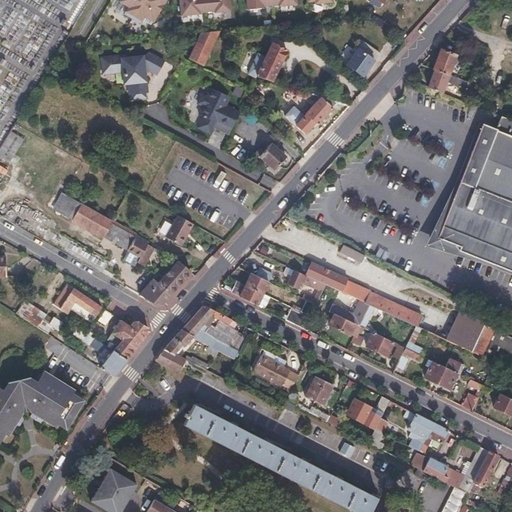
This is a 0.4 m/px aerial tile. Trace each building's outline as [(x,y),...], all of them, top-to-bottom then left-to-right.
[(129,7),(125,16),(153,28),(165,0),(121,0),(120,3),(129,7)] [(179,0),(180,15),(231,13),(230,0),(179,0)] [(246,0),(247,10),(298,6),(297,0),(246,0)] [(219,30),(200,32),(188,58),(204,65),(219,30)] [(363,75),(379,53),(362,40),(346,63),(363,75)] [(286,48),(273,42),(262,65),(257,75),(272,80),(286,48)] [(460,58),(445,52),(438,72),(439,72),(453,77),(460,58)] [(128,84),(128,99),(148,99),(148,74),(162,74),(162,55),(101,55),(102,84),(128,84)] [(248,72),(256,76),(257,75),(262,65),(253,62),(248,72)] [(439,72),(433,90),(447,95),(453,77),(439,72)] [(236,86),(233,94),(240,97),(243,89),(236,86)] [(295,95),(297,88),(290,86),(288,93),(295,95)] [(207,87),(192,127),(213,135),(215,129),(231,135),(241,110),(228,105),(231,96),(207,87)] [(318,124),(338,101),(320,95),(296,124),(305,132),(315,121),(318,124)] [(266,132),(271,126),(261,116),(256,122),(266,132)] [(511,137),(481,125),(438,236),(439,236),(444,235),(448,238),(449,243),(465,248),(464,255),(511,273),(511,137)] [(11,131),(0,148),(0,157),(10,163),(23,138),(11,131)] [(273,169),(286,156),(271,142),(259,156),(273,169)] [(272,191),(276,180),(264,175),(259,186),(272,191)] [(147,244),(149,240),(112,220),(63,192),(53,210),(140,257),(137,262),(145,266),(155,248),(147,244)] [(182,245),(194,224),(178,215),(166,237),(182,245)] [(444,235),(439,236),(438,236),(436,241),(437,245),(441,248),(446,247),(449,243),(448,238),(444,235)] [(364,255),(343,245),(340,251),(361,261),(364,255)] [(139,295),(156,305),(163,304),(189,274),(176,260),(156,283),(152,279),(139,295)] [(370,305),(417,327),(421,317),(346,281),(347,280),(311,263),(306,275),(326,284),(364,302),(370,305)] [(32,279),(44,287),(52,274),(39,267),(32,279)] [(306,275),(295,270),(288,285),(298,290),(302,283),(323,293),(326,284),(306,275)] [(269,282),(251,274),(245,285),(263,294),(269,282)] [(236,281),(230,292),(257,305),(263,294),(245,285),(236,281)] [(92,321),(102,307),(67,283),(54,304),(66,313),(74,302),(84,309),(81,313),(92,321)] [(300,312),(294,323),(301,327),(307,315),(312,304),(302,299),(298,307),(293,305),(291,308),(300,312)] [(329,324),(354,336),(359,326),(370,305),(364,302),(353,324),(334,315),(329,324)] [(22,317),(27,320),(35,307),(31,304),(22,317)] [(203,305),(182,330),(193,336),(209,345),(228,355),(231,349),(220,343),(205,332),(209,327),(204,324),(211,317),(234,329),(239,323),(205,305),(203,305)] [(27,320),(39,328),(44,321),(41,320),(45,313),(35,307),(27,320)] [(291,308),(285,319),(294,323),(300,312),(291,308)] [(112,315),(106,311),(98,320),(105,325),(112,315)] [(508,369),(511,359),(511,337),(484,325),(485,323),(460,312),(447,340),(508,369)] [(307,315),(301,327),(308,330),(314,319),(307,315)] [(115,332),(137,347),(149,332),(148,328),(136,321),(133,322),(130,325),(120,320),(108,339),(109,341),(111,338),(115,332)] [(359,326),(354,336),(357,337),(358,333),(361,334),(364,328),(359,326)] [(182,330),(165,349),(174,353),(180,346),(183,348),(193,336),(182,330)] [(113,350),(127,360),(137,347),(115,332),(111,338),(118,343),(113,350)] [(387,356),(394,343),(373,332),(366,346),(387,356)] [(224,336),(220,343),(231,349),(235,342),(224,336)] [(392,356),(400,360),(403,354),(406,348),(397,344),(392,356)] [(215,356),(218,350),(209,346),(206,351),(215,356)] [(418,355),(406,348),(403,354),(416,360),(418,355)] [(165,349),(155,362),(179,373),(185,359),(174,353),(165,349)] [(100,368),(114,376),(127,360),(113,350),(100,368)] [(193,354),(189,359),(203,370),(207,365),(193,354)] [(288,371),(288,370),(259,355),(251,371),(279,386),(281,383),(292,389),(299,376),(288,371)] [(425,377),(437,383),(445,368),(432,362),(430,366),(425,377)] [(445,368),(437,383),(449,389),(457,374),(445,368)] [(494,407),(511,415),(511,414),(511,398),(507,396),(511,386),(511,371),(494,407)] [(68,425),(80,405),(69,398),(72,394),(74,391),(44,372),(37,381),(35,380),(30,381),(8,386),(5,387),(3,389),(0,387),(0,434),(2,431),(6,433),(8,435),(14,426),(18,428),(20,425),(16,422),(20,416),(22,413),(22,410),(28,408),(29,411),(33,414),(39,418),(37,421),(41,423),(43,420),(52,425),(54,422),(57,419),(68,425)] [(321,404),(323,406),(333,385),(314,376),(304,396),(321,404)] [(8,382),(8,386),(30,381),(30,377),(8,382)] [(470,394),(464,407),(471,410),(477,397),(481,391),(483,386),(470,380),(467,385),(477,390),(474,396),(470,394)] [(486,380),(483,386),(490,389),(495,391),(497,387),(486,380)] [(490,389),(483,386),(481,391),(487,394),(490,389)] [(69,398),(80,405),(83,401),(72,394),(69,398)] [(297,399),(289,395),(286,402),(293,405),(297,399)] [(387,416),(395,405),(382,396),(374,408),(387,416)] [(477,397),(471,410),(476,413),(483,400),(477,397)] [(367,417),(372,407),(355,398),(350,408),(367,417)] [(327,423),(330,416),(328,415),(331,409),(323,406),(321,404),(318,409),(315,408),(312,415),(327,423)] [(186,418),(183,424),(227,446),(353,511),(369,511),(377,498),(194,405),(188,415),(185,414),(184,417),(186,418)] [(433,423),(405,408),(403,413),(412,418),(406,430),(425,440),(427,437),(433,423)] [(340,420),(331,415),(330,416),(327,423),(345,432),(347,427),(339,423),(340,420)] [(66,429),(68,425),(57,419),(54,422),(66,429)] [(388,423),(380,419),(375,429),(383,433),(388,423)] [(447,430),(433,423),(427,437),(431,439),(440,443),(447,430)] [(361,431),(357,438),(368,443),(375,429),(371,427),(367,434),(361,431)] [(488,451),(479,447),(472,462),(480,467),(488,451)] [(499,457),(488,451),(480,467),(475,476),(471,485),(469,489),(478,493),(482,487),(484,487),(499,457)] [(466,494),(469,489),(471,485),(458,479),(460,475),(422,456),(419,463),(415,461),(414,464),(417,466),(416,468),(454,488),(466,494)] [(480,467),(472,462),(467,472),(475,476),(480,467)] [(107,511),(122,511),(138,485),(111,470),(92,503),(107,511)] [(461,503),(466,494),(454,488),(441,511),(456,511),(458,510),(461,503)] [(175,511),(155,500),(148,511),(175,511)] [(464,511),(468,506),(461,503),(458,510),(461,511),(464,511)]
